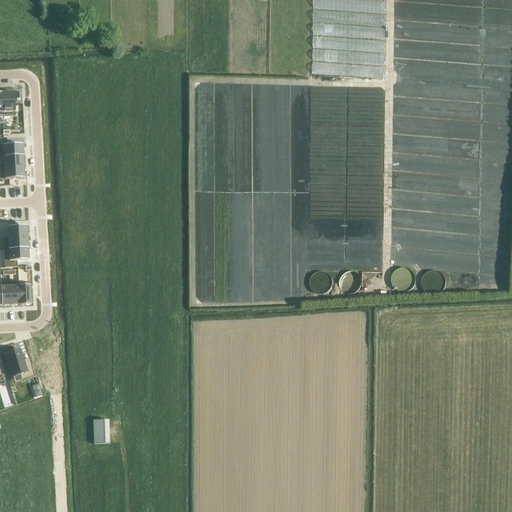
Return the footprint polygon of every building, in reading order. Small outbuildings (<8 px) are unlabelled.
[(384,14),(383,0),(312,0),(312,23),(311,76),(383,77),(383,41),(380,41),(380,14),(384,14)] [(13,93),(1,93),(3,118),(15,117),(13,93)] [(22,145),(0,146),(0,157),(23,156),(22,145)] [(23,156),(0,157),(0,158),(3,158),(4,168),(0,168),(0,169),(24,168),(23,156)] [(24,168),(0,169),(0,180),(24,179),(24,168)] [(7,228),(8,239),(27,238),(27,227),(7,228)] [(8,239),(3,239),(4,251),(28,250),(27,238),(8,239)] [(28,250),(4,251),(4,269),(17,268),(18,268),(17,262),(29,261),(28,250)] [(362,285),(362,282),(361,280),(360,278),(359,276),(357,274),(354,273),(352,272),(350,272),(347,272),(345,273),(343,275),(341,276),(340,278),(339,281),(338,283),(338,285),(339,288),(340,290),(342,292),(343,294),(346,295),(348,295),(350,296),(353,295),(355,294),(357,293),(359,291),(360,289),(361,287),(362,285)] [(333,288),(334,285),(333,283),(332,280),(331,278),(329,276),(327,274),(325,273),(322,273),(319,273),(317,274),(314,275),(312,277),(311,279),(310,282),(309,285),(310,287),(310,290),(312,292),(314,294),(316,296),(318,297),(321,297),(324,297),(326,296),(329,295),(331,293),(332,291),(333,288)] [(9,287),(1,288),(2,307),(12,306),(10,282),(9,282),(9,287)] [(19,282),(10,282),(12,306),(19,306),(21,306),(20,284),(19,284),(19,282)] [(30,284),(20,284),(21,306),(31,306),(31,305),(30,287),(30,286),(30,284)] [(20,351),(6,355),(8,364),(6,364),(8,370),(10,370),(13,377),(21,375),(23,381),(34,377),(31,366),(25,367),(23,361),(20,351)] [(108,420),(93,421),(93,445),(109,444),(108,420)]
